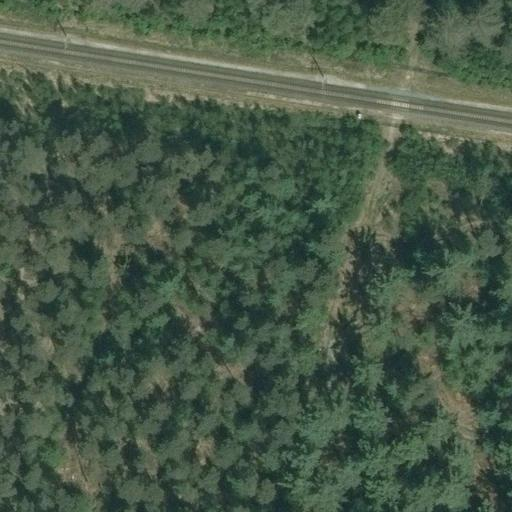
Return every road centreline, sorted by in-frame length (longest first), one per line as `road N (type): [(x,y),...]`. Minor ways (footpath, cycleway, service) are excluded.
road 1 (track): [(321,388),(392,129)]
road 2 (track): [(511,446),(321,388)]
road 3 (track): [(321,388),(284,511)]
